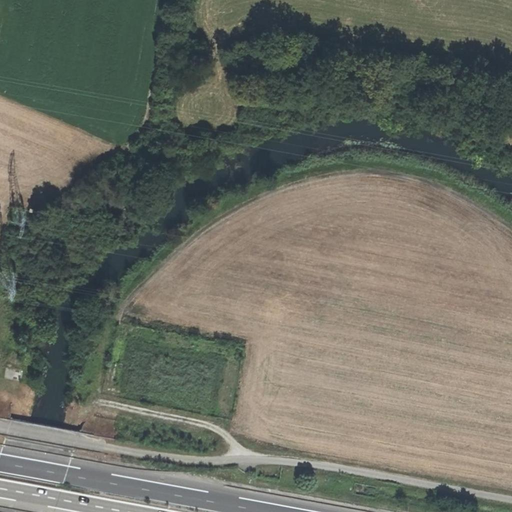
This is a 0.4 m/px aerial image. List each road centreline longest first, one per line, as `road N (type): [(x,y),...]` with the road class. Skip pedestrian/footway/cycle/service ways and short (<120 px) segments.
road 1 (track): [(46,511),(73,425),(97,400),(214,425),(238,457)]
road 2 (trunk): [(271,511),(0,461)]
road 3 (trunk): [(0,489),(124,511)]
